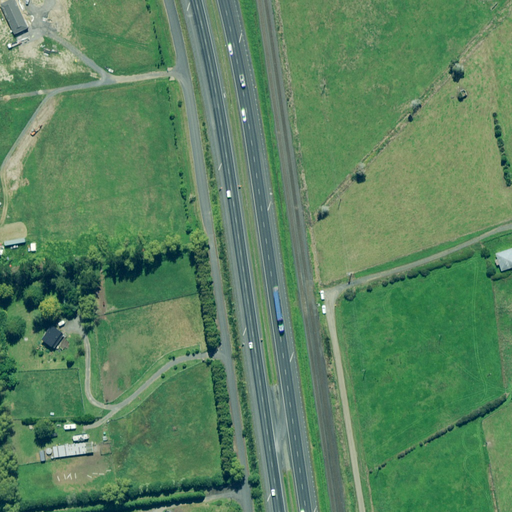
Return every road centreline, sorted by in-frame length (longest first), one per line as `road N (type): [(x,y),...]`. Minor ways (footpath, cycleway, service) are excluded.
road 1 (motorway): [(276,511),(213,85),(193,0)]
road 2 (motorway): [(222,0),(305,511)]
road 3 (unclassified): [(245,511),(166,0)]
road 4 (unclassified): [(334,304),(367,511)]
road 5 (track): [(334,304),(335,290),(511,223)]
road 6 (track): [(44,88),(180,67)]
